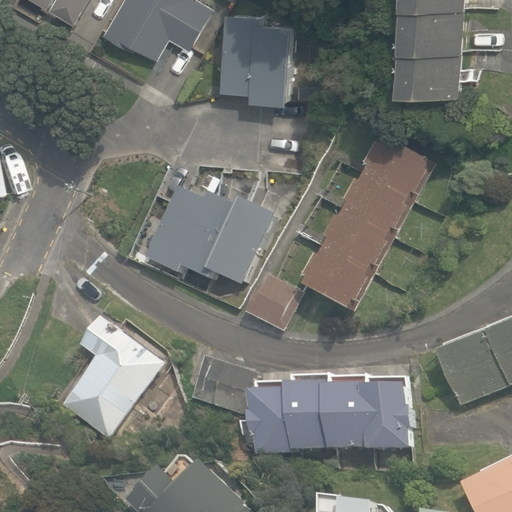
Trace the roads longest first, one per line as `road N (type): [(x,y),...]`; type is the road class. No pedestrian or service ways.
road 1 (residential): [(37,222),(146,302),(227,336),(297,352),(472,323),(511,294)]
road 2 (residential): [(37,222),(55,182),(53,161),(30,128),(0,108)]
